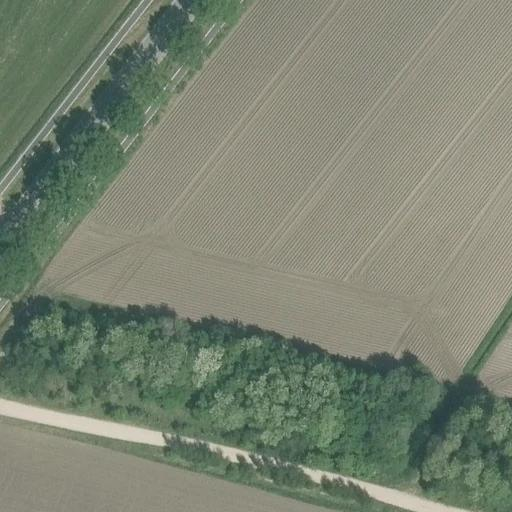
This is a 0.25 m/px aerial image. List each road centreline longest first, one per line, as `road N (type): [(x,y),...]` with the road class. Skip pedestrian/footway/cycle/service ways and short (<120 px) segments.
road 1 (track): [(449,511),(0,404)]
road 2 (tertiary): [(0,246),(191,0)]
